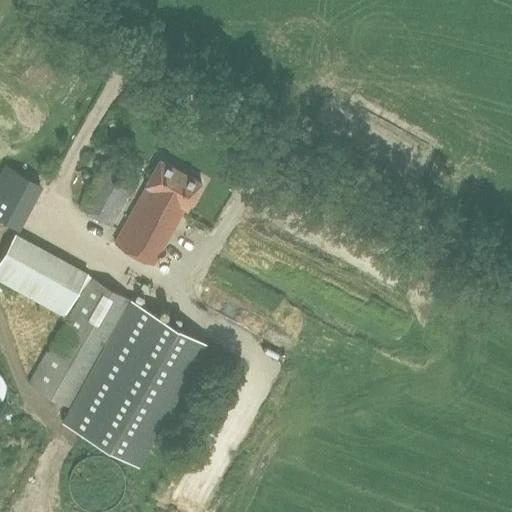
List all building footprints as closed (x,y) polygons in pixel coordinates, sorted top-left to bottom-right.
[(0,212),(11,218),(31,172),(0,158),(0,212)] [(200,181),(158,158),(144,184),(145,185),(114,242),(153,263),(184,207),(186,207),(200,181)] [(103,162),(78,208),(111,225),(135,179),(103,162)] [(113,334),(63,421),(139,464),(207,343),(58,258),(35,298),(59,311),(72,290),(80,296),(48,352),(46,351),(28,382),(68,405),(109,332),(113,334)] [(224,402),(186,460),(208,475),(246,416),(224,402)] [(175,487),(160,511),(182,511),(191,496),(175,487)]
